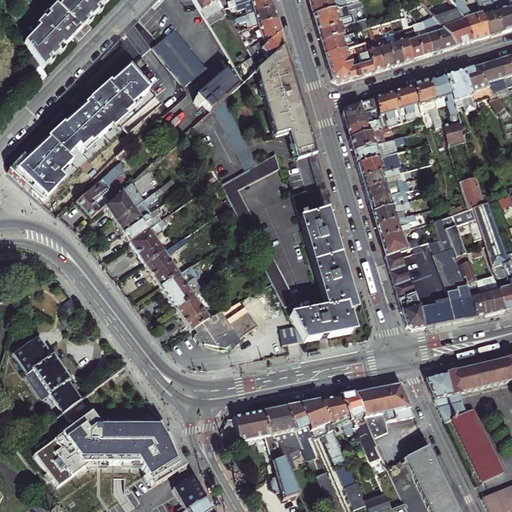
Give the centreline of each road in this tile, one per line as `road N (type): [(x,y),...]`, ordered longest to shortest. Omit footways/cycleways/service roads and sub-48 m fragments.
road 1 (secondary): [(195,386),(156,361),(61,238),(0,224)]
road 2 (secondary): [(0,243),(36,246),(59,259),(168,395),(190,406)]
road 3 (residential): [(394,349),(319,104)]
road 4 (residential): [(511,44),(319,104)]
road 5 (tertiary): [(139,0),(0,142)]
road 6 (secondary): [(209,405),(399,367)]
road 7 (secondary): [(394,349),(209,386)]
road 8 (residential): [(475,511),(399,367)]
road 9 (secondary): [(511,326),(394,349)]
